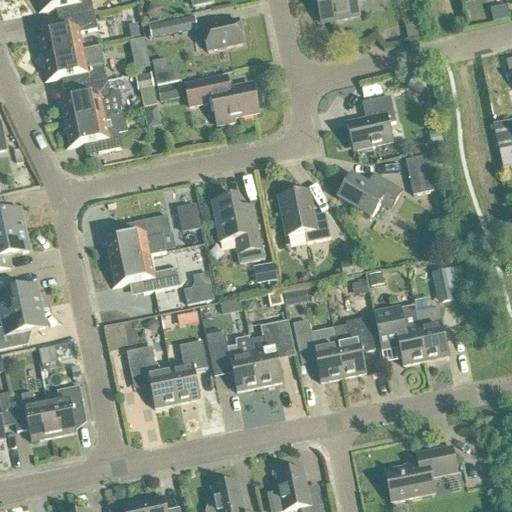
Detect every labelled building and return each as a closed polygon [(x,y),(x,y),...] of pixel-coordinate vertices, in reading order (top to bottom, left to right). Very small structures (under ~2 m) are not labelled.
[(39,0),(42,15),(38,16),(38,17),(56,13),(58,25),(74,21),(93,17),(90,1),(95,0),(39,0)] [(191,0),(193,12),(212,8),(210,0),(191,0)] [(316,0),(322,27),(359,19),(356,5),(366,3),(368,0),(316,0)] [(51,26),(53,37),(35,41),(36,42),(40,41),(44,63),(83,55),(79,38),(97,34),(93,17),(74,21),(58,25),(51,26)] [(149,29),(152,42),(197,33),(194,20),(149,29)] [(138,25),(129,26),(132,39),(140,38),(138,25)] [(208,57),(243,49),(238,25),(202,32),(208,57)] [(144,44),(129,47),(131,55),(146,52),(144,44)] [(101,52),(83,55),(44,63),(48,85),(45,86),(45,87),(62,83),(64,94),(72,93),(108,85),(101,52)] [(151,78),(135,81),(138,95),(154,92),(151,78)] [(228,82),(215,85),(185,91),(190,112),(213,107),(218,131),(236,127),(235,123),(258,119),(252,89),(230,94),(228,82)] [(72,93),(74,104),(57,107),(58,108),(61,107),(66,129),(105,121),(105,120),(123,117),(119,96),(110,97),(108,85),(72,93)] [(160,107),(181,103),(178,89),(157,93),(160,107)] [(388,129),(396,128),(390,102),(362,108),(366,125),(350,129),(356,154),(392,146),(388,129)] [(152,133),(161,131),(157,112),(148,113),(152,133)] [(126,137),(123,117),(105,120),(105,121),(66,129),(70,151),(67,152),(67,153),(84,150),(86,161),(122,153),(119,138),(126,137)] [(511,151),(511,147),(507,125),(494,128),(500,154),(511,151)] [(441,134),(428,137),(432,153),(444,150),(441,134)] [(21,153),(14,155),(17,170),(25,168),(21,153)] [(405,165),(413,200),(433,196),(425,160),(405,165)] [(373,180),(367,190),(352,181),(339,204),(372,223),(381,209),(391,215),(402,196),(373,180)] [(308,248),(332,243),(327,218),(312,221),(307,196),(280,202),(289,241),(305,238),(308,248)] [(264,264),(262,253),(253,211),(239,214),(237,202),(212,207),(220,247),(235,244),(240,269),(264,264)] [(182,233),(201,231),(198,206),(179,208),(182,233)] [(0,217),(0,240),(25,235),(20,213),(0,217)] [(166,258),(163,240),(171,239),(167,221),(129,229),(139,227),(141,239),(103,247),(103,248),(107,247),(111,269),(166,258)] [(29,257),(25,235),(0,240),(0,276),(11,274),(8,261),(29,257)] [(166,258),(111,269),(116,291),(112,291),(112,293),(151,285),(153,296),(143,298),(143,299),(182,291),(178,273),(154,278),(150,261),(166,258)] [(340,267),(343,280),(363,276),(360,263),(340,267)] [(273,267),(253,271),(256,289),(276,286),(273,267)] [(461,273),(449,276),(449,273),(431,277),(438,309),(455,305),(453,295),(465,293),(461,273)] [(368,278),(370,292),(382,290),(380,276),(368,278)] [(364,279),(346,283),(349,298),(367,294),(364,279)] [(36,290),(15,294),(13,281),(0,283),(0,315),(1,320),(41,311),(36,290)] [(183,298),(185,309),(215,304),(213,292),(183,298)] [(283,298),(286,311),(308,307),(306,294),(283,298)] [(254,300),(243,303),(245,313),(252,312),(255,307),(254,300)] [(414,310),(400,313),(374,319),(381,357),(399,353),(402,371),(426,367),(415,317),(414,310)] [(41,311),(1,320),(4,332),(0,332),(0,355),(22,351),(20,338),(45,333),(41,311)] [(438,312),(415,317),(426,367),(449,362),(441,327),(438,312)] [(346,330),(333,333),(343,383),(366,379),(362,358),(375,355),(368,323),(346,327),(346,330)] [(262,341),(249,344),(259,392),(282,388),(278,364),(295,360),(288,325),(260,331),(262,341)] [(343,383),(333,333),(311,337),(308,325),(293,328),(301,369),(316,366),(320,388),(343,383)] [(229,358),(224,336),(206,340),(210,362),(229,358)] [(236,344),(237,351),(228,353),(230,363),(229,363),(236,397),(259,392),(249,344),(249,341),(236,344)] [(171,375),(177,409),(200,405),(195,376),(208,373),(202,346),(179,351),(184,372),(171,375)] [(38,354),(41,369),(57,366),(54,351),(38,354)] [(177,409),(171,375),(157,378),(152,352),(126,357),(133,389),(149,386),(154,414),(177,409)] [(79,369),(72,370),(74,382),(82,381),(79,369)] [(47,406),(54,442),(76,438),(74,426),(86,423),(80,391),(57,396),(59,404),(47,406)] [(0,398),(0,445),(6,444),(3,431),(15,429),(11,409),(9,397),(0,398)] [(22,399),(24,406),(11,409),(15,429),(17,437),(29,435),(31,447),(54,442),(47,406),(35,408),(33,397),(22,399)] [(431,483),(457,478),(452,452),(416,459),(418,469),(385,476),(391,507),(434,499),(431,483)] [(276,479),(279,495),(267,498),(269,511),(321,511),(319,498),(307,501),(302,474),(276,479)] [(212,493),(215,507),(210,508),(207,511),(206,511),(242,511),(237,487),(212,493)] [(164,511),(163,502),(124,511),(123,511),(164,511)]
